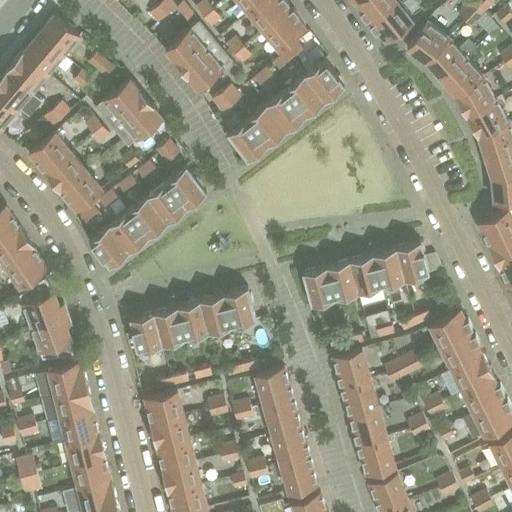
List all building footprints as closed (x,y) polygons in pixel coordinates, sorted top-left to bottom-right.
[(160,0),(159,2),(167,11),(176,3),(173,0),(160,0)] [(180,0),(176,3),(187,16),(193,10),(184,0),(180,0)] [(204,13),(213,5),(208,0),(200,0),(196,4),(204,13)] [(240,0),(247,8),(257,0),(240,0)] [(257,0),(247,8),(263,27),(288,5),(286,3),(289,1),(288,0),(257,0)] [(355,0),(362,9),(359,11),(366,19),(368,17),(370,19),(394,0),(355,0)] [(372,21),(369,23),(376,31),(379,29),(386,39),(412,18),(397,0),(394,0),(370,19),(372,21)] [(464,17),(476,4),(471,0),(468,0),(458,11),(464,17)] [(492,0),(480,0),(476,4),(482,10),(492,0)] [(158,19),(167,11),(159,2),(150,10),(158,19)] [(476,4),(464,17),(471,23),(482,10),(476,4)] [(511,11),(505,4),(496,12),(504,21),(511,14),(511,11)] [(213,5),(204,13),(211,23),(221,15),(213,5)] [(279,46),(305,25),(297,15),(299,13),(293,5),(290,8),(288,5),(263,27),(279,46)] [(38,31),(64,52),(80,33),(74,28),(75,27),(67,20),(67,21),(54,11),(38,31)] [(173,58),(180,66),(215,37),(199,17),(177,36),(165,46),(174,57),(173,58)] [(407,45),(426,59),(449,34),(427,18),(407,45)] [(23,47),(22,48),(48,70),(64,52),(38,31),(24,48),(23,47)] [(234,50),(244,42),(236,33),(227,41),(234,50)] [(426,59),(441,76),(466,54),(449,34),(426,59)] [(232,57),(215,37),(180,66),(187,75),(188,74),(198,85),(210,75),(232,57)] [(286,48),(291,55),(303,44),(298,38),(286,48)] [(504,58),(511,52),(511,41),(499,51),(504,58)] [(244,42),(234,50),(242,60),(252,52),(244,42)] [(48,70),(22,48),(6,67),(33,89),(48,70)] [(279,65),(291,55),(286,48),(273,59),(279,65)] [(88,59),(98,67),(106,57),(96,49),(88,59)] [(483,73),(466,54),(441,76),(455,91),(454,92),(455,93),(483,73)] [(344,82),(324,56),(304,72),(324,98),(344,82)] [(115,65),(106,57),(98,67),(107,75),(115,65)] [(272,70),(267,64),(254,74),(260,81),(272,70)] [(6,67),(0,74),(0,92),(17,107),(33,89),(6,67)] [(91,75),(82,67),(74,76),(83,84),(91,75)] [(324,98),(304,72),(285,86),(305,112),(324,98)] [(455,93),(466,113),(496,96),(483,73),(455,93)] [(111,123),(147,94),(140,86),(139,87),(130,76),(117,86),(117,85),(95,103),(111,123)] [(230,93),(235,99),(241,94),(231,81),(225,86),(230,93)] [(230,93),(225,86),(212,96),(217,103),(230,93)] [(285,86),(266,101),(286,127),(305,112),(285,86)] [(17,107),(0,92),(0,125),(1,126),(17,107)] [(235,99),(230,93),(217,103),(222,109),(235,99)] [(154,103),(147,94),(111,123),(128,143),(150,125),(149,125),(162,115),(153,104),(154,103)] [(509,118),(496,96),(466,113),(477,132),(509,118)] [(53,106),(61,115),(70,108),(62,98),(53,106)] [(266,101),(247,116),(267,142),(286,127),(266,101)] [(61,115),(53,106),(44,114),(51,123),(61,115)] [(85,120),(93,130),(102,122),(94,112),(85,120)] [(247,157),(267,142),(247,116),(227,131),(237,143),(236,144),(242,152),(243,151),(247,157)] [(479,133),(485,153),(511,144),(511,127),(509,118),(477,132),(478,133),(479,133)] [(34,121),(25,129),(33,139),(42,131),(34,121)] [(102,122),(93,130),(100,139),(110,131),(102,122)] [(44,168),(43,169),(44,169),(70,147),(54,128),(29,150),(44,168)] [(161,153),(174,143),(169,136),(156,146),(161,153)] [(174,143),(161,153),(166,159),(179,149),(174,143)] [(511,144),(485,153),(492,174),(511,170),(511,144)] [(60,189),(86,167),(70,147),(44,169),(60,189)] [(132,148),(122,155),(129,165),(139,158),(132,148)] [(137,167),(142,173),(155,164),(150,157),(137,167)] [(186,204),(206,189),(202,183),(203,182),(197,174),(196,175),(186,163),(166,178),(186,204)] [(60,189),(61,189),(76,207),(102,186),(86,167),(60,189)] [(494,198),(507,197),(511,196),(511,170),(492,174),(494,198)] [(118,181),(123,188),(136,178),(131,171),(118,181)] [(166,178),(147,193),(167,219),(186,204),(166,178)] [(112,186),(99,196),(104,203),(117,193),(112,186)] [(128,207),(148,233),(167,219),(147,193),(128,207)] [(80,211),(86,218),(98,208),(93,201),(80,211)] [(0,236),(20,223),(20,222),(19,223),(5,203),(0,206),(0,236)] [(488,243),(511,231),(511,213),(508,206),(478,220),(489,242),(487,242),(488,243)] [(109,222),(129,248),(148,233),(128,207),(109,222)] [(89,237),(93,242),(109,263),(129,248),(109,222),(89,237)] [(0,254),(5,262),(34,243),(20,223),(0,236),(0,254)] [(511,231),(488,243),(499,265),(511,258),(511,231)] [(420,238),(396,244),(405,276),(429,270),(420,238)] [(20,283),(47,264),(34,245),(35,244),(34,243),(5,262),(20,283)] [(396,244),(373,251),(381,283),(405,276),(396,244)] [(373,251),(350,257),(358,289),(381,283),(373,251)] [(350,257),(326,263),(335,295),(358,289),(350,257)] [(511,258),(499,265),(499,266),(500,266),(510,285),(508,285),(509,287),(511,285),(511,258)] [(326,263),(302,270),(304,277),(303,277),(305,287),(307,286),(311,302),(335,295),(326,263)] [(31,324),(66,311),(63,301),(58,302),(53,289),(52,289),(45,275),(19,292),(31,324)] [(248,284),(223,291),(232,323),(256,316),(252,301),(254,301),(251,291),(250,291),(248,284)] [(209,329),(232,323),(223,291),(200,297),(209,329)] [(177,303),(186,335),(209,329),(200,297),(177,303)] [(162,341),(186,335),(177,303),(154,309),(162,341)] [(429,304),(414,311),(418,320),(433,314),(429,304)] [(465,318),(460,307),(430,322),(441,344),(471,330),(470,327),(473,325),(468,316),(465,318)] [(129,316),(133,330),(138,348),(162,341),(154,309),(129,316)] [(70,321),(66,311),(31,324),(42,356),(73,352),(69,337),(71,336),(66,323),(70,321)] [(403,327),(418,320),(414,311),(399,317),(403,327)] [(394,329),(392,321),(376,326),(378,334),(394,329)] [(361,330),(345,334),(348,342),(363,338),(361,330)] [(441,344),(452,366),(483,351),(482,349),(481,350),(477,341),(480,340),(475,331),(472,332),(471,330),(441,344)] [(332,347),(348,342),(345,334),(330,338),(332,347)] [(341,380),(342,383),(370,375),(361,345),(333,353),(339,373),(338,373),(340,380),(341,380)] [(414,348),(399,355),(403,363),(418,356),(414,348)] [(493,372),(483,351),(452,366),(462,387),(493,372)] [(384,363),(388,371),(403,363),(399,355),(384,363)] [(257,356),(242,360),(244,368),(260,364),(257,356)] [(418,356),(403,363),(407,371),(422,363),(418,356)] [(55,391),(88,382),(82,358),(48,366),(55,391)] [(228,372),(244,368),(242,360),(226,364),(228,372)] [(210,363),(194,367),(196,375),(212,371),(210,363)] [(256,371),(264,401),(292,393),(292,390),(290,383),(284,363),(256,371)] [(403,363),(388,371),(392,379),(407,371),(403,363)] [(171,373),(173,381),(189,377),(187,369),(171,373)] [(505,390),(500,381),(497,383),(493,374),(494,373),(493,372),(462,387),(473,409),(503,394),(502,392),(505,390)] [(173,381),(171,373),(155,377),(157,385),(173,381)] [(342,386),(343,391),(344,393),(350,412),(378,404),(370,375),(342,383),(342,385),(342,386)] [(88,382),(55,391),(61,414),(94,405),(88,382)] [(9,390),(13,402),(25,398),(21,387),(9,390)] [(150,420),(183,411),(177,387),(145,395),(151,418),(149,418),(150,420)] [(427,405),(442,397),(438,390),(423,397),(427,405)] [(209,404),(226,400),(224,392),(207,396),(209,404)] [(296,403),(294,397),(294,395),(293,396),(292,393),(264,401),(272,430),(301,422),(295,403),(296,403)] [(484,432),(511,417),(511,412),(509,406),(511,404),(507,395),(504,397),(503,394),(473,409),(484,432)] [(234,409),(251,405),(249,396),(232,400),(234,409)] [(446,405),(442,397),(427,405),(431,413),(446,405)] [(228,409),(226,400),(209,404),(211,413),(228,409)] [(357,438),(358,441),(386,433),(378,404),(350,412),(355,431),(354,431),(356,437),(356,438),(357,438)] [(94,407),(94,405),(61,414),(66,437),(100,429),(100,427),(98,428),(93,407),(94,407)] [(251,405),(234,409),(236,417),(253,413),(251,405)] [(407,418),(411,426),(426,418),(422,410),(407,418)] [(156,443),(189,434),(183,411),(150,420),(156,443)] [(19,425),(36,420),(33,412),(17,416),(19,425)] [(430,426),(426,418),(411,426),(415,434),(430,426)] [(36,420),(19,425),(22,433),(38,429),(36,420)] [(437,426),(443,437),(454,432),(448,421),(437,426)] [(306,441),(301,422),(272,430),(281,459),(309,451),(308,448),(309,448),(307,441),(306,441)] [(0,427),(3,441),(17,438),(14,424),(0,427)] [(511,428),(490,439),(502,462),(511,456),(511,428)] [(100,429),(66,437),(72,460),(106,452),(100,429)] [(358,443),(359,449),(360,451),(361,450),(366,471),(395,463),(386,433),(358,441),(359,443),(358,443)] [(161,465),(161,466),(195,458),(189,434),(156,443),(156,444),(157,444),(162,465),(161,465)] [(221,451),(238,447),(236,438),(219,442),(221,451)] [(240,455),(238,447),(221,451),(223,460),(240,455)] [(29,471),(37,468),(32,451),(24,454),(29,471)] [(289,489),(317,481),(312,461),(312,460),(312,459),(310,453),(309,453),(309,451),(281,459),(289,489)] [(106,452),(72,460),(78,484),(112,475),(111,474),(110,474),(105,454),(106,453),(106,452)] [(29,471),(24,454),(16,456),(20,473),(29,471)] [(249,467),(266,463),(264,454),(247,459),(249,467)] [(511,456),(502,462),(511,483),(511,456)] [(195,458),(161,466),(167,489),(201,481),(195,458)] [(266,463),(249,467),(251,476),(268,472),(266,463)] [(459,470),(464,481),(475,475),(470,464),(459,470)] [(29,471),(33,487),(42,485),(37,468),(29,471)] [(381,508),(408,497),(396,468),(369,479),(377,499),(376,499),(378,504),(379,506),(380,506),(381,508)] [(436,477),(440,485),(456,477),(452,469),(436,477)] [(232,473),(235,485),(247,482),(244,470),(232,473)] [(29,471),(20,473),(25,490),(33,487),(29,471)] [(112,475),(78,484),(84,507),(118,499),(112,475)] [(456,477),(440,485),(444,492),(460,485),(456,477)] [(201,481),(167,489),(168,491),(169,490),(174,511),(180,511),(207,505),(201,481)] [(475,502),(490,494),(486,486),(471,494),(475,502)] [(293,499),(297,511),(330,511),(329,509),(328,507),(328,508),(320,488),(293,499)] [(490,494),(475,502),(479,510),(494,502),(490,494)] [(413,511),(408,497),(381,508),(382,511),(413,511)] [(121,511),(118,499),(84,507),(85,511),(121,511)]
